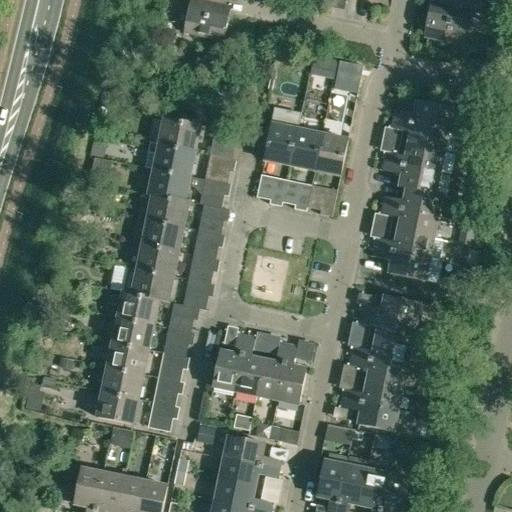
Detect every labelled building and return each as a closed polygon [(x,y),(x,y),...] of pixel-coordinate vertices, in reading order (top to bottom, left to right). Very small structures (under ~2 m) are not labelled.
[(225,0),(192,0),(185,34),(224,42),(232,6),(225,5),(225,0)] [(482,13),(484,0),(439,0),(439,4),(432,3),(425,39),(464,47),(471,11),(482,13)] [(336,63),(314,58),(311,74),(333,78),(336,63)] [(340,62),(334,90),(358,95),(363,67),(340,62)] [(102,93),(99,106),(113,109),(116,96),(102,93)] [(450,132),(454,110),(419,102),(416,115),(396,111),(394,120),(450,132)] [(269,141),(265,161),(290,167),(298,131),(300,121),(275,115),(272,126),(269,141)] [(165,119),(160,145),(195,152),(201,126),(165,119)] [(410,146),(445,153),(450,132),(394,120),(392,129),(412,134),(410,146)] [(214,141),(239,147),(242,135),(216,129),(214,141)] [(323,136),(298,131),(290,167),(315,172),(323,136)] [(348,141),(323,136),(315,172),(341,177),(348,141)] [(145,168),(155,169),(190,177),(195,152),(160,145),(150,143),(148,153),(145,168)] [(385,162),(441,174),(445,153),(410,146),(407,157),(387,153),(385,162)] [(234,172),(237,160),(211,155),(208,167),(234,172)] [(90,183),(106,186),(111,163),(95,159),(90,183)] [(408,189),(436,195),(441,174),(385,162),(383,171),(399,174),(396,187),(408,189)] [(149,195),(153,196),(185,203),(190,177),(155,169),(149,195)] [(275,179),(270,205),(282,208),(287,182),(275,179)] [(203,191),(229,197),(232,185),(206,180),(203,191)] [(300,185),(296,207),(295,210),(307,213),(308,209),(312,187),(300,185)] [(438,218),(443,196),(436,195),(408,189),(405,201),(386,197),(384,207),(438,218)] [(332,218),(338,192),(326,190),(320,216),(332,218)] [(153,196),(148,222),(184,229),(189,203),(185,203),(153,196)] [(230,212),(226,211),(204,207),(202,219),(228,224),(230,212)] [(398,232),(434,239),(438,218),(384,207),(382,216),(401,220),(398,232)] [(184,229),(148,222),(143,246),(179,253),(184,229)] [(199,232),(197,244),(223,249),(225,237),(199,232)] [(375,249),(429,260),(440,262),(444,241),(434,239),(398,232),(396,244),(377,240),(375,249)] [(143,246),(138,271),(174,279),(179,253),(143,246)] [(425,282),(429,260),(375,249),(373,258),(393,262),(390,274),(425,282)] [(220,262),(194,257),(192,268),(218,274),(220,262)] [(52,266),(50,276),(58,278),(61,269),(52,266)] [(169,304),(174,279),(138,271),(133,295),(133,296),(159,302),(169,304)] [(467,291),(473,292),(475,292),(477,281),(468,280),(467,290),(467,291)] [(189,282),(187,294),(213,299),(215,287),(189,282)] [(45,284),(42,294),(53,297),(55,286),(45,284)] [(124,294),(119,319),(154,326),(159,302),(133,296),(133,295),(124,294)] [(361,316),(416,327),(420,304),(386,297),(383,311),(363,307),(361,316)] [(174,305),(172,317),(198,322),(200,311),(174,305)] [(455,310),(450,333),(463,335),(468,313),(460,311),(455,310)] [(376,341),(411,348),(416,327),(361,316),(359,324),(379,328),(376,341)] [(119,319),(113,344),(149,351),(154,326),(119,319)] [(195,334),(169,329),(167,341),(193,346),(195,334)] [(236,392),(247,338),(238,336),(234,355),(222,353),(214,388),(236,392)] [(257,397),(264,361),(252,359),(256,340),(247,338),(236,392),(253,396),(257,397)] [(411,348),(376,341),(374,353),(354,349),(352,358),(407,369),(411,348)] [(108,368),(144,376),(149,351),(113,344),(108,368)] [(279,401),(290,347),(280,345),(276,364),(264,361),(257,397),(279,401)] [(290,347),(279,401),(300,405),(307,370),(295,368),(298,349),(290,347)] [(164,354),(162,366),(188,371),(190,359),(164,354)] [(59,368),(72,370),(74,361),(61,358),(59,368)] [(368,383),(402,391),(407,369),(352,358),(350,367),(370,371),(368,383)] [(108,368),(103,393),(139,400),(144,376),(108,368)] [(444,372),(442,378),(450,380),(452,373),(444,372)] [(157,391),(183,396),(185,384),(182,384),(159,379),(157,391)] [(344,399),(398,410),(402,391),(368,383),(365,395),(346,391),(344,399)] [(134,426),(139,400),(103,393),(98,419),(134,426)] [(342,409),(362,413),(360,426),(394,433),(398,410),(344,399),(342,409)] [(152,415),(175,420),(178,421),(180,409),(154,403),(152,415)] [(273,427),(271,439),(283,442),(286,430),(273,427)] [(114,428),(110,446),(131,450),(134,432),(114,428)] [(352,431),(342,429),(340,441),(343,443),(350,444),(352,431)] [(355,432),(353,440),(362,442),(364,434),(355,432)] [(225,459),(281,470),(282,462),(262,457),(265,444),(230,437),(225,459)] [(337,511),(347,467),(348,458),(327,454),(325,462),(318,498),(331,501),(328,511),(337,511)] [(221,480),(256,487),(259,475),(279,479),(281,470),(225,459),(221,480)] [(189,461),(181,460),(178,471),(187,473),(189,461)] [(347,467),(337,511),(346,511),(349,504),(360,507),(368,471),(347,467)] [(63,468),(61,480),(72,483),(75,470),(63,468)] [(96,511),(104,474),(82,469),(75,504),(88,507),(86,511),(96,511)] [(184,486),(187,473),(178,471),(176,485),(184,486)] [(368,471),(360,507),(373,509),(372,511),(381,511),(389,476),(368,471)] [(104,474),(96,511),(105,511),(111,511),(117,511),(125,478),(104,474)] [(404,511),(411,480),(389,476),(381,511),(404,511)] [(125,478),(117,511),(140,511),(146,483),(125,478)] [(272,511),(274,503),(254,499),(256,487),(221,480),(216,501),(271,511),(272,511)] [(73,486),(58,483),(56,500),(70,502),(73,486)] [(146,483),(140,511),(162,511),(168,487),(146,483)] [(271,511),(216,501),(214,511),(271,511)]
